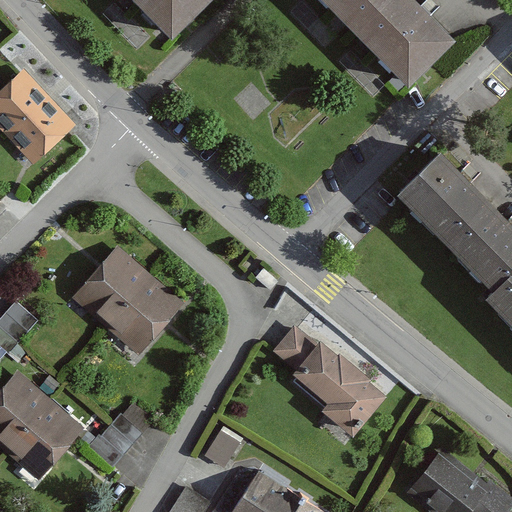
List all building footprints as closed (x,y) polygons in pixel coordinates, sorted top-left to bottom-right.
[(139,0),(172,32),(203,0),(139,0)] [(424,0),(331,0),(413,78),(458,32),(424,0)] [(76,126),(24,74),(0,97),(0,134),(34,168),(76,126)] [(511,220),(441,151),(401,191),(400,192),(496,287),(487,295),(511,320),(511,220)] [(185,304),(119,251),(76,304),(143,357),(185,304)] [(0,365),(35,328),(15,310),(0,325),(0,365)] [(377,383),(325,345),(324,347),(295,326),(274,355),(302,376),(297,382),(332,408),(326,417),(356,439),(369,422),(373,426),(391,402),(373,388),(377,383)] [(86,433),(18,376),(0,397),(0,449),(42,485),(86,433)] [(149,426),(130,410),(94,451),(114,468),(149,426)] [(242,445),(224,434),(209,459),(227,469),(242,445)] [(476,484),(442,457),(410,495),(431,511),(511,511),(511,503),(481,478),(476,484)] [(298,511),(303,505),(258,478),(237,511),(298,511)] [(205,511),(209,505),(187,494),(176,511),(205,511)]
